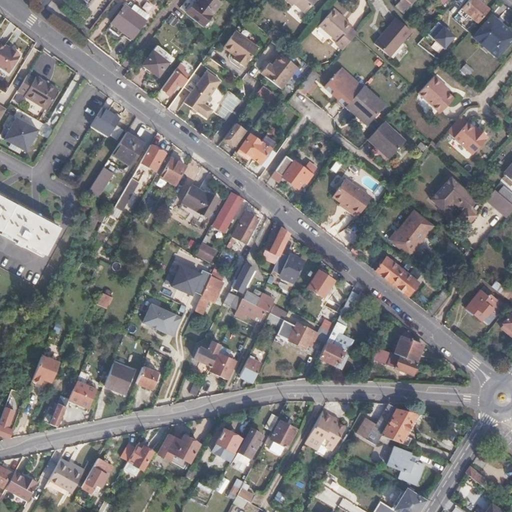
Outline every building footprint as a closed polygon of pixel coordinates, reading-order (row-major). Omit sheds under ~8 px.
[(219,4),(214,0),(198,0),(195,5),(193,3),(186,13),(202,26),(219,4)] [(279,0),(287,7),(289,5),(300,14),(311,0),(279,0)] [(406,0),(399,0),(394,6),(402,14),(411,4),(406,0)] [(477,23),(488,10),(476,0),(469,0),(461,9),(477,23)] [(149,16),(136,5),(131,10),(125,5),(111,23),(133,39),(149,16)] [(348,26),(328,10),(315,27),(335,43),(348,26)] [(473,38),(497,58),(511,40),(511,32),(492,16),(473,38)] [(409,32),(393,18),(372,44),(387,57),(409,32)] [(456,38),(438,22),(427,35),(445,50),(456,38)] [(349,25),(348,26),(335,43),(334,43),(341,49),(356,32),(349,25)] [(243,67),(257,48),(234,32),(222,48),(235,57),(232,60),(243,67)] [(0,68),(8,73),(20,53),(13,49),(12,51),(0,43),(0,68)] [(143,66),(157,76),(167,63),(170,66),(174,60),(156,46),(143,66)] [(297,68),(280,55),(271,66),(268,64),(260,74),(280,89),(297,68)] [(473,71),(464,63),(459,70),(460,71),(457,74),(464,80),(468,76),(468,77),(473,71)] [(335,101),(343,108),(346,105),(360,89),(338,69),(324,85),(338,98),(335,101)] [(174,70),(161,88),(169,95),(176,84),(179,86),(186,76),(184,74),(182,76),(174,70)] [(312,70),(301,86),(307,91),(319,76),(312,70)] [(201,78),(194,72),(184,87),(191,92),(184,102),(197,112),(198,112),(206,118),(212,110),(203,104),(220,81),(206,71),(201,78)] [(28,75),(19,89),(25,94),(25,95),(48,109),(59,90),(35,76),(34,78),(28,75)] [(441,89),(443,86),(434,78),(418,96),(440,116),(454,100),(441,89)] [(268,101),(272,95),(262,86),(255,95),(261,100),(263,97),(268,101)] [(384,106),(362,87),(360,89),(346,105),(367,124),(384,106)] [(226,120),(241,100),(230,91),(220,104),(222,105),(216,113),(226,120)] [(116,124),(120,118),(102,107),(91,126),(108,136),(111,132),(116,124)] [(4,137),(26,150),(39,130),(16,116),(4,137)] [(383,123),(368,138),(388,158),(404,143),(383,123)] [(475,130),(467,123),(453,138),(472,155),(488,137),(477,127),(475,130)] [(123,129),(116,124),(111,132),(117,136),(123,129)] [(234,124),(223,138),(226,139),(224,142),(230,147),(232,145),(234,146),(244,132),(234,124)] [(140,162),(149,147),(126,132),(112,154),(135,170),(140,162)] [(250,158),(260,144),(249,136),(239,150),(250,158)] [(327,148),(315,137),(311,143),(323,153),(327,148)] [(267,150),(260,144),(250,158),(257,164),(267,150)] [(164,154),(150,145),(149,147),(140,162),(152,170),(157,163),(158,164),(164,154)] [(274,154),(267,150),(257,164),(263,169),(274,154)] [(284,156),(273,172),(281,178),(297,190),(303,183),(304,185),(311,177),(303,170),(284,156)] [(176,185),(186,167),(171,158),(161,176),(176,185)] [(511,163),(503,173),(505,174),(502,178),(510,185),(511,182),(511,163)] [(308,164),(303,170),(311,177),(316,170),(308,164)] [(115,174),(102,166),(87,191),(97,197),(100,192),(103,194),(115,174)] [(281,178),(273,172),(269,177),(277,183),(281,178)] [(383,187),(365,172),(358,182),(377,196),(383,187)] [(139,182),(131,177),(123,191),(114,206),(121,210),(122,211),(139,182)] [(429,200),(442,212),(451,202),(464,213),(475,200),(450,177),(429,200)] [(370,198),(344,178),(331,196),(344,205),(343,208),(355,217),(370,198)] [(221,195),(202,184),(199,189),(192,185),(182,203),(208,218),(221,195)] [(498,193),(511,205),(511,204),(511,195),(503,187),(498,193)] [(494,189),(488,196),(484,202),(504,218),(511,208),(511,205),(498,193),(494,189)] [(231,194),(213,226),(218,229),(224,233),(242,200),(231,194)] [(0,232),(42,255),(58,227),(0,196),(0,232)] [(95,223),(100,225),(106,213),(110,204),(109,204),(98,198),(79,236),(87,240),(95,223)] [(114,206),(110,204),(106,213),(117,219),(122,211),(114,206)] [(432,225),(413,210),(390,239),(409,254),(432,225)] [(261,220),(247,211),(233,236),(246,244),(261,220)] [(213,226),(211,225),(207,232),(212,235),(214,237),(218,229),(213,226)] [(280,253),(289,235),(280,228),(269,252),(278,256),(280,253)] [(195,254),(208,263),(215,251),(206,245),(212,235),(207,232),(195,254)] [(366,247),(358,241),(350,251),(358,258),(366,247)] [(280,253),(278,256),(272,270),(279,274),(279,275),(294,282),(303,263),(288,256),(287,257),(280,253)] [(392,284),(402,270),(386,258),(375,271),(392,284)] [(231,288),(242,293),(254,269),(243,263),(231,288)] [(201,295),(210,275),(211,274),(201,270),(199,274),(179,265),(170,286),(191,295),(192,291),(201,295)] [(392,284),(407,297),(418,283),(402,270),(392,284)] [(333,281),(318,271),(307,287),(323,297),(333,281)] [(201,295),(194,311),(202,315),(208,301),(214,303),(224,281),(210,275),(201,295)] [(492,287),(511,302),(511,301),(511,293),(496,282),(492,287)] [(466,309),(483,322),(485,318),(488,320),(500,306),(481,291),(466,309)] [(261,292),(258,299),(256,302),(262,305),(260,309),(265,311),(267,312),(274,299),(261,292)] [(351,292),(344,306),(350,310),(357,296),(351,292)] [(112,298),(102,293),(98,304),(107,309),(112,298)] [(241,299),(228,293),(223,303),(237,308),(241,299)] [(256,302),(258,299),(249,294),(248,296),(243,294),(241,299),(255,306),(256,302)] [(255,306),(241,299),(237,308),(255,317),(260,320),(265,311),(260,309),(262,305),(256,302),(255,306)] [(173,336),(181,318),(150,304),(142,323),(173,336)] [(283,319),(289,310),(287,309),(285,312),(273,306),(269,313),(283,319)] [(255,317),(237,308),(233,316),(242,320),(244,316),(253,320),(255,317)] [(321,308),(313,323),(319,326),(331,333),(336,322),(339,317),(321,308)] [(505,311),(498,320),(511,331),(511,309),(509,314),(505,311)] [(267,318),(281,325),(283,320),(283,319),(269,313),(267,318)] [(281,325),(276,334),(308,350),(315,336),(326,342),(331,333),(319,326),(316,333),(297,324),(296,327),(283,320),(281,325)] [(326,342),(319,358),(341,369),(349,354),(347,353),(350,346),(350,344),(345,341),(343,342),(340,349),(333,346),(343,325),(336,322),(331,333),(326,342)] [(350,344),(350,346),(354,339),(342,334),(345,327),(343,325),(333,346),(340,349),(343,342),(345,341),(350,344)] [(60,333),(50,329),(47,336),(57,340),(60,333)] [(395,355),(416,363),(422,345),(401,338),(395,355)] [(194,359),(211,367),(218,352),(220,346),(212,342),(208,352),(200,348),(194,359)] [(369,356),(374,358),(377,349),(378,345),(373,343),(369,356)] [(412,376),(416,363),(395,355),(378,349),(374,362),(394,368),(394,369),(412,376)] [(237,360),(218,352),(211,367),(209,371),(228,379),(237,360)] [(34,375),(50,381),(58,362),(41,356),(34,375)] [(248,358),(239,377),(252,383),(261,364),(253,360),(248,358)] [(113,362),(104,385),(125,394),(134,370),(113,362)] [(142,367),(136,383),(154,390),(160,374),(142,367)] [(196,395),(202,383),(196,380),(191,392),(196,395)] [(76,382),(69,399),(88,407),(95,390),(76,382)] [(42,420),(57,426),(69,399),(62,396),(56,410),(50,407),(48,412),(46,412),(42,420)] [(394,407),(387,403),(375,422),(366,438),(365,439),(375,445),(379,439),(381,435),(391,439),(408,445),(412,438),(407,436),(419,414),(394,407)] [(332,419),(320,412),(303,444),(314,450),(317,444),(330,451),(343,427),(332,421),(332,419)] [(264,427),(270,430),(277,417),(271,413),(264,427)] [(0,418),(0,434),(8,437),(11,429),(7,427),(10,418),(2,414),(0,418)] [(366,438),(375,422),(365,416),(355,432),(366,438)] [(295,429),(280,420),(270,438),(272,439),(267,447),(279,454),(284,446),(285,447),(295,429)] [(263,435),(250,428),(238,450),(251,457),(263,435)] [(231,450),(239,438),(223,429),(216,442),(217,443),(212,452),(229,461),(234,452),(231,450)] [(167,433),(151,462),(156,465),(162,456),(170,461),(174,454),(189,462),(199,444),(184,435),(181,441),(167,433)] [(381,435),(379,439),(389,444),(391,439),(381,435)] [(120,454),(128,459),(136,445),(128,440),(120,454)] [(128,459),(127,460),(140,468),(141,469),(152,452),(137,443),(136,445),(128,459)] [(325,459),(330,451),(317,444),(314,450),(313,453),(325,459)] [(408,461),(411,454),(394,447),(387,464),(400,470),(397,477),(417,485),(425,466),(417,463),(417,464),(408,461)] [(251,457),(238,450),(233,458),(246,465),(251,457)] [(97,458),(81,487),(90,492),(94,484),(99,487),(106,476),(112,466),(97,458)] [(59,459),(57,462),(48,479),(64,489),(66,487),(71,490),(80,475),(83,470),(68,462),(67,463),(59,459)] [(140,468),(127,460),(122,468),(135,476),(140,468)] [(10,472),(0,466),(0,486),(1,487),(10,472)] [(475,472),(470,477),(484,488),(487,483),(483,479),(475,472)] [(24,479),(13,473),(4,489),(26,501),(37,482),(26,476),(24,479)] [(417,511),(425,500),(406,490),(394,510),(397,511),(417,511)] [(236,494),(233,500),(244,507),(248,501),(236,494)] [(96,511),(108,511),(112,506),(103,500),(97,511),(96,511)] [(396,511),(397,511),(394,510),(380,501),(373,511),(396,511)]
